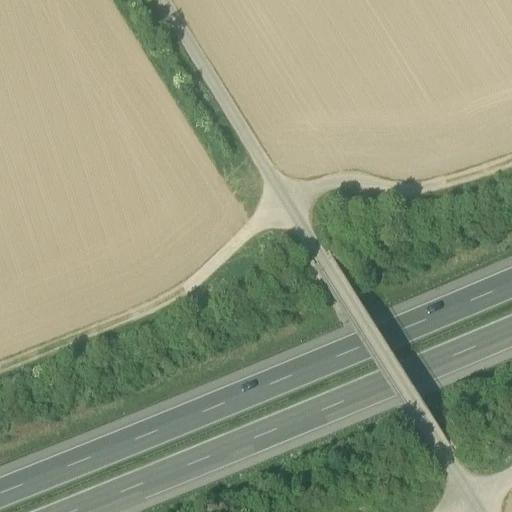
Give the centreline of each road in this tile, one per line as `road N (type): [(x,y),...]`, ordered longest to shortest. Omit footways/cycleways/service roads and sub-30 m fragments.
road 1 (track): [(162,0),(474,507)]
road 2 (motorway): [(511,280),(0,485)]
road 3 (motorway): [(58,511),(511,326)]
road 4 (track): [(0,373),(164,302),(287,202)]
road 5 (track): [(511,155),(445,183),(331,183),(287,202)]
